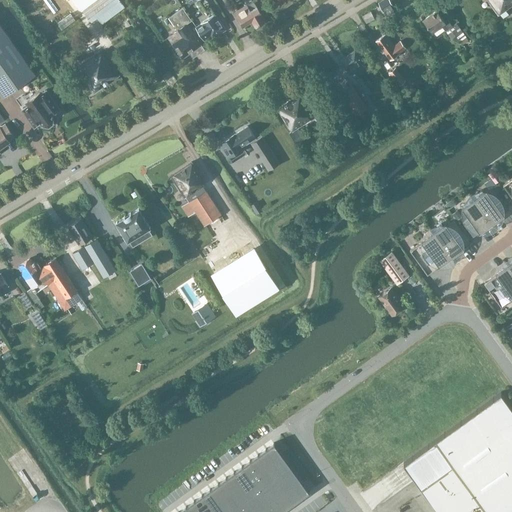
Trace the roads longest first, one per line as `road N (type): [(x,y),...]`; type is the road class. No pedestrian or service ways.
road 1 (tertiary): [(0,211),(352,0)]
road 2 (unclassified): [(356,511),(307,443),(309,410),(442,314),(459,313)]
